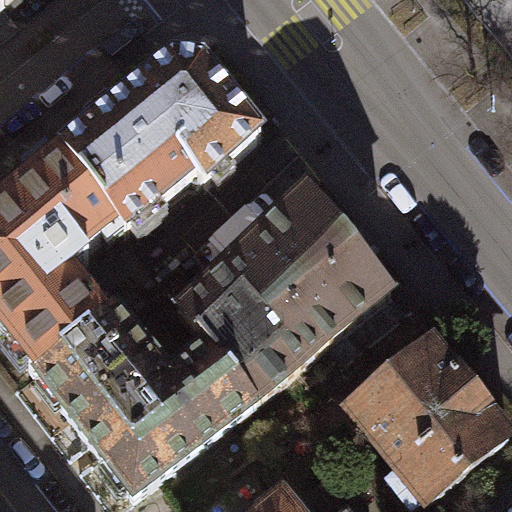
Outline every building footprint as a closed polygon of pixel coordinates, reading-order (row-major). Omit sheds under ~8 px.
[(0,0),(0,4),(6,12),(19,0),(0,0)] [(204,72),(172,68),(64,157),(121,233),(128,242),(197,187),(205,196),(261,144),(204,72)] [(121,233),(64,157),(0,209),(0,333),(37,380),(108,324),(106,322),(72,278),(88,267),(84,261),(121,233)] [(210,352),(259,412),(393,302),(308,197),(179,319),(208,354),(210,352)] [(208,354),(170,383),(115,315),(106,322),(108,324),(37,380),(60,409),(58,410),(135,507),(259,412),(210,352),(208,354)] [(435,351),(350,419),(400,479),(384,492),(400,511),(426,511),(511,444),(435,351)] [(291,511),(283,501),(269,511),(291,511)]
